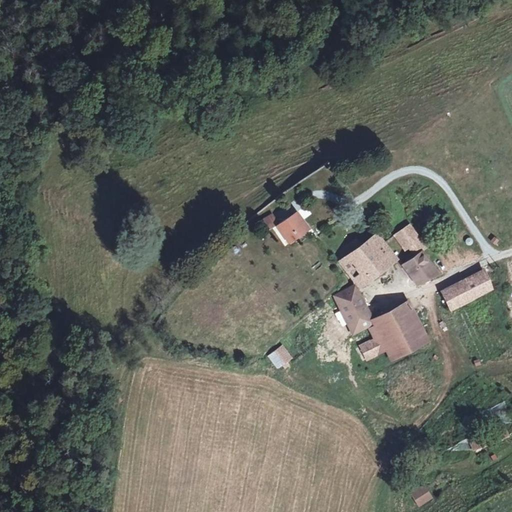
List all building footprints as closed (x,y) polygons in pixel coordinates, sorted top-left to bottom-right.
[(287,243),(307,227),(296,212),(275,227),(287,243)] [(277,224),(271,213),(258,220),(263,231),(277,224)] [(423,254),(427,251),(444,240),(435,227),(421,235),(410,219),(401,225),(416,245),(423,254)] [(401,225),(393,230),(408,251),(416,245),(401,225)] [(359,286),(393,259),(374,234),(338,260),(359,286)] [(423,254),(416,259),(405,266),(417,285),(440,271),(427,251),(423,254)] [(482,274),(461,284),(440,296),(450,314),(471,304),(491,294),(482,274)] [(350,334),(370,324),(354,286),(332,295),(350,334)] [(408,307),(370,324),(388,363),(425,346),(408,307)] [(292,357),(283,345),(268,355),(278,368),(292,357)] [(507,428),(472,444),(476,453),(511,437),(507,428)] [(422,485),(411,492),(419,505),(431,498),(422,485)]
